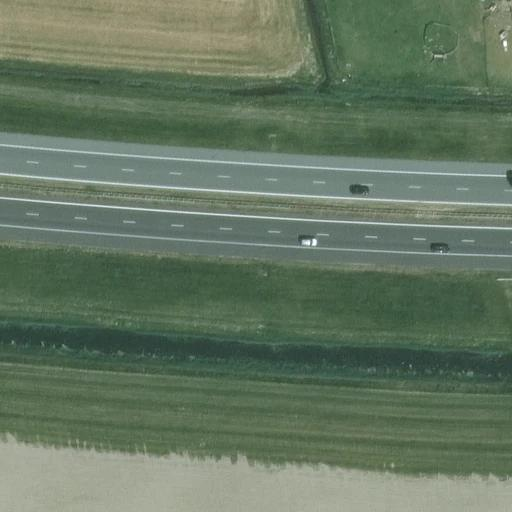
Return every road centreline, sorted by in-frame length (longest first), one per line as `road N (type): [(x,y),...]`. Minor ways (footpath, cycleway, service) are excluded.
road 1 (motorway): [(511,192),(0,158)]
road 2 (motorway): [(0,212),(511,243)]
